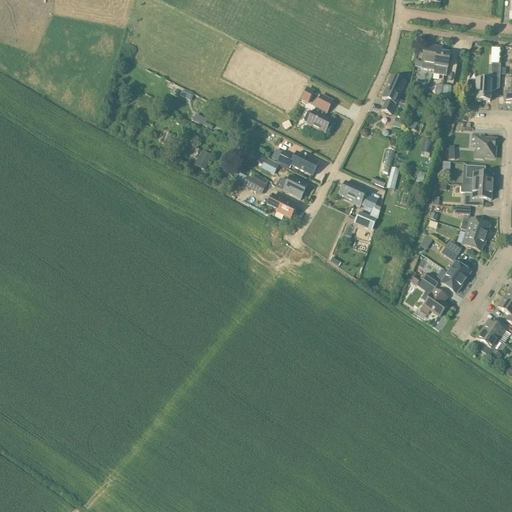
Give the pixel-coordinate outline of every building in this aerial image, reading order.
[(424,46),(421,65),(421,69),(434,71),(434,67),(435,67),(437,53),(441,53),(442,49),(424,46)] [(434,67),(434,71),(433,75),(439,76),(446,77),(450,55),(441,53),(442,49),(441,53),(437,53),(435,67),(434,67)] [(491,77),(500,78),(500,65),(492,65),(491,77)] [(385,101),(381,111),(391,116),(396,105),(405,83),(392,77),(382,99),(385,101)] [(468,95),(476,95),(475,101),(489,102),(491,82),(468,81),(468,95)] [(436,85),(434,99),(446,101),(449,87),(436,85)] [(307,88),(300,101),(307,105),(314,91),(307,88)] [(193,96),(182,91),(179,96),(190,101),(193,96)] [(307,113),(303,121),(304,124),(307,125),(325,134),(332,122),(325,118),(333,102),(321,96),(315,108),(316,108),(313,114),(310,112),(307,113)] [(401,101),(398,108),(403,110),(406,103),(401,101)] [(197,115),(194,122),(212,131),(213,128),(206,124),(208,120),(197,115)] [(395,118),(392,126),(399,128),(402,120),(395,118)] [(473,135),(472,144),(475,145),(475,150),(474,150),(474,159),(483,159),(483,158),(494,158),(495,141),(484,141),(484,136),(473,135)] [(421,152),(432,155),(435,141),(424,139),(421,152)] [(388,150),(382,174),(387,175),(393,152),(395,152),(396,148),(392,147),(392,150),(388,150)] [(283,152),(277,163),(290,170),(291,167),(312,177),(319,165),(296,153),(294,158),(283,152)] [(202,153),(195,166),(204,171),(211,158),(202,153)] [(263,164),(261,169),(273,176),(279,165),(266,159),(257,154),(254,159),(263,164)] [(182,159),(178,166),(184,169),(188,162),(182,159)] [(473,187),(492,188),(493,175),(480,175),(480,168),(466,167),(466,179),(473,180),(473,187)] [(387,189),(394,190),(396,172),(390,171),(387,189)] [(276,188),(282,191),(301,200),(308,186),(290,176),(287,183),(280,179),(276,188)] [(247,177),(241,188),(249,192),(251,189),(261,195),(266,187),(247,177)] [(373,179),(371,184),(383,189),(386,184),(373,179)] [(360,208),(361,206),(373,212),(378,201),(366,195),(367,192),(345,183),(339,196),(354,202),(353,205),(360,208)] [(491,201),(492,188),(473,187),(460,186),(460,194),(465,194),(464,207),(478,207),(478,200),(491,201)] [(267,206),(265,209),(275,214),(276,213),(290,220),(296,209),(289,206),(290,204),(282,200),(276,197),(274,200),(271,198),(267,206)] [(455,208),(455,215),(470,216),(470,209),(455,208)] [(359,213),(354,224),(370,232),(375,220),(359,213)] [(471,220),(466,233),(486,240),(489,232),(487,232),(489,226),(471,220)] [(486,240),(466,233),(462,246),(480,253),(482,247),(484,247),(486,240)] [(449,242),(445,248),(457,257),(462,250),(449,242)] [(457,257),(445,248),(441,254),(453,263),(457,257)] [(332,258),(329,262),(338,268),(341,264),(332,258)] [(455,263),(448,274),(463,284),(470,273),(455,263)] [(463,284),(448,274),(441,285),(456,295),(463,284)] [(422,281),(435,290),(439,283),(427,275),(422,281)] [(416,278),(411,285),(416,288),(421,281),(416,278)] [(435,290),(423,306),(420,311),(427,316),(430,311),(440,318),(448,307),(444,304),(448,299),(435,290)] [(511,304),(504,299),(497,308),(508,316),(505,321),(511,325),(511,304)] [(489,321),(482,330),(499,342),(505,332),(489,321)] [(484,345),(492,351),(499,342),(482,330),(476,339),(484,345)] [(494,352),(490,358),(497,364),(502,357),(494,352)]
